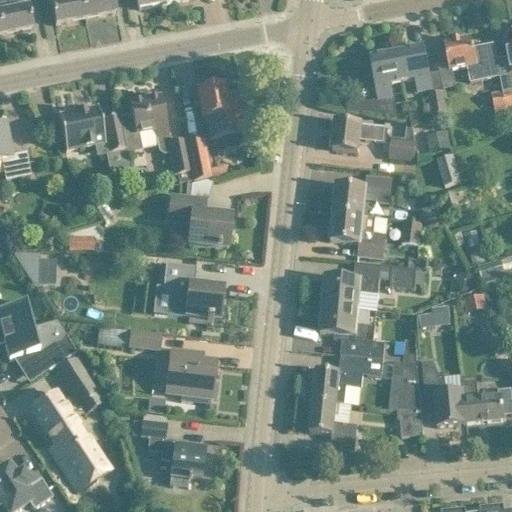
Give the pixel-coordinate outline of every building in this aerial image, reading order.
[(33,32),(30,13),(27,0),(14,0),(14,3),(0,5),(0,25),(2,38),(33,32)] [(55,28),(86,22),(81,0),(66,0),(64,1),(63,0),(49,0),(51,8),(55,28)] [(81,0),(86,22),(116,16),(113,0),(81,0)] [(136,0),(138,12),(169,6),(168,0),(136,0)] [(436,51),(440,75),(458,71),(467,70),(470,85),(500,79),(498,68),(486,70),(482,49),(474,51),(472,41),(444,46),(445,49),(436,51)] [(425,49),(398,55),(403,85),(414,83),(417,95),(433,92),(425,49)] [(378,102),(367,104),(369,115),(380,117),(397,119),(394,100),(391,88),(403,85),(398,55),(370,60),(378,102)] [(237,118),(245,117),(241,96),(226,99),(224,87),(196,92),(202,121),(206,121),(211,142),(222,140),(225,152),(242,149),(240,136),(237,118)] [(511,92),(503,94),(508,118),(511,135),(511,134),(511,92)] [(443,94),(428,97),(433,119),(448,117),(443,94)] [(496,121),(508,118),(503,94),(491,96),(496,121)] [(193,185),(185,147),(185,144),(171,146),(169,137),(168,137),(160,99),(129,105),(132,118),(119,120),(127,156),(142,153),(138,137),(155,133),(157,139),(156,140),(159,154),(164,158),(171,156),(175,178),(180,177),(182,187),(193,185)] [(105,147),(102,131),(98,111),(58,119),(62,137),(62,139),(64,144),(66,155),(105,147)] [(118,119),(104,122),(109,146),(111,155),(107,156),(110,172),(128,168),(125,153),(118,119)] [(414,164),(416,149),(416,144),(415,144),(410,122),(407,123),(405,141),(390,140),(388,137),(389,131),(385,131),(385,129),(356,126),(336,124),(333,153),(359,156),(360,143),(393,147),(391,162),(414,164)] [(0,164),(2,164),(6,184),(31,179),(26,155),(11,159),(5,129),(0,129),(0,164)] [(449,135),(428,139),(432,157),(453,153),(449,135)] [(62,137),(50,139),(54,146),(64,144),(62,139),(62,137)] [(193,185),(211,181),(203,143),(185,147),(193,185)] [(445,190),(461,185),(458,177),(454,159),(438,164),(445,190)] [(368,220),(370,204),(389,206),(390,203),(392,183),(367,180),(366,192),(336,189),(334,217),(368,220)] [(143,183),(133,185),(135,195),(145,193),(143,183)] [(455,195),(443,198),(446,209),(458,205),(455,195)] [(231,219),(209,217),(203,216),(205,203),(171,199),(168,223),(190,226),(188,249),(227,253),(231,219)] [(430,216),(434,229),(446,225),(442,212),(430,216)] [(334,217),(331,244),(360,247),(359,259),(379,261),(383,262),(386,236),(375,235),(377,221),(369,220),(334,217)] [(404,225),(402,247),(419,249),(422,227),(404,225)] [(94,240),(69,240),(69,253),(94,254),(94,240)] [(511,259),(478,269),(484,292),(484,294),(485,294),(511,286),(511,259)] [(409,262),(409,272),(417,272),(417,262),(409,262)] [(39,289),(56,289),(55,264),(33,264),(33,280),(39,280),(39,289)] [(166,267),(163,293),(172,294),(169,318),(185,319),(207,322),(206,324),(212,325),(212,322),(220,323),(223,289),(194,286),(196,271),(176,269),(166,267)] [(393,270),(391,290),(415,292),(415,288),(417,272),(409,272),(393,270)] [(417,272),(415,288),(423,288),(424,273),(417,272)] [(469,274),(454,281),(462,296),(477,289),(469,274)] [(323,309),(358,313),(377,314),(378,297),(380,281),(360,279),(340,278),(340,283),(326,281),(323,309)] [(492,303),(472,306),(475,324),(495,321),(492,303)] [(65,338),(38,355),(25,306),(0,313),(0,348),(2,348),(6,363),(37,355),(48,373),(76,355),(65,338)] [(358,313),(323,309),(320,337),(335,338),(334,343),(346,344),(345,360),(383,363),(385,346),(378,345),(374,345),(375,330),(357,329),(358,313)] [(434,317),(419,319),(421,332),(436,330),(434,317)] [(132,335),(98,332),(96,349),(120,351),(121,346),(131,347),(130,349),(160,353),(161,338),(132,335)] [(417,367),(416,344),(406,343),(404,365),(417,367)] [(197,357),(177,355),(171,354),(166,396),(181,398),(180,402),(190,403),(210,405),(214,366),(196,364),(197,357)] [(309,404),(313,405),(339,407),(345,408),(347,388),(362,390),(363,378),(382,380),(383,363),(345,360),(344,363),(340,363),(339,376),(317,373),(315,392),(311,392),(309,404)] [(394,365),(393,378),(403,379),(399,412),(399,414),(422,416),(417,370),(417,367),(404,365),(394,365)] [(433,365),(422,366),(425,397),(434,396),(438,430),(466,428),(466,427),(462,386),(461,386),(462,393),(445,395),(433,365)] [(89,381),(69,395),(79,410),(99,396),(89,381)] [(476,385),(462,386),(466,428),(467,427),(505,423),(505,419),(511,418),(511,402),(511,392),(498,394),(499,400),(478,402),(476,385)] [(84,439),(54,393),(28,410),(53,447),(47,451),(76,495),(96,481),(87,468),(101,459),(87,437),(84,439)] [(313,405),(310,436),(332,438),(331,452),(355,454),(357,434),(358,427),(350,427),(337,425),(339,407),(313,405)] [(155,406),(155,421),(170,421),(169,406),(155,406)] [(424,439),(422,416),(399,414),(402,441),(424,439)] [(187,445),(175,444),(164,443),(166,428),(142,425),(140,441),(147,442),(146,455),(161,457),(160,463),(171,465),(169,482),(170,483),(170,489),(187,491),(188,485),(190,485),(190,480),(201,481),(204,453),(186,451),(187,445)] [(7,469),(0,474),(0,506),(3,511),(21,511),(29,507),(32,511),(34,511),(52,501),(40,483),(31,488),(22,473),(14,479),(7,469)]
